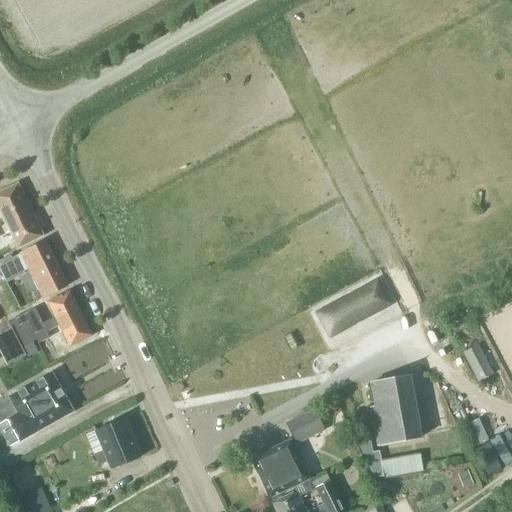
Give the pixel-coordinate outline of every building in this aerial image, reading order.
[(18,184),(0,193),(0,211),(18,248),(17,248),(18,249),(44,236),(18,184)] [(34,293),(37,301),(67,286),(45,242),(21,254),(39,291),(34,293)] [(9,257),(0,261),(0,269),(2,275),(7,282),(18,277),(15,269),(9,257)] [(383,281),(317,311),(330,340),(396,311),(383,281)] [(12,331),(20,345),(21,347),(37,340),(38,343),(49,338),(46,331),(60,326),(70,347),(92,336),(81,314),(70,291),(48,303),(55,318),(42,324),(35,309),(8,322),(12,331)] [(12,331),(0,337),(0,349),(8,365),(25,356),(21,347),(20,345),(12,331)] [(494,374),(478,345),(464,353),(479,381),(494,374)] [(0,403),(0,421),(1,423),(0,423),(0,428),(10,447),(73,411),(62,393),(52,373),(9,397),(10,398),(0,403)] [(422,437),(410,376),(371,383),(376,406),(371,407),(378,445),(422,437)] [(286,423),(296,444),(325,430),(315,409),(294,418),(286,423)] [(126,419),(96,431),(86,435),(94,454),(98,465),(108,461),(111,469),(142,457),(134,437),(126,419)] [(482,421),(472,425),(482,446),(492,441),(482,421)] [(309,479),(290,440),(251,459),(270,498),(309,479)] [(474,484),(469,470),(458,474),(463,488),(474,484)] [(345,511),(332,481),(318,488),(326,505),(312,511),(307,511),(298,491),(272,503),(276,511),(345,511)] [(20,499),(16,501),(21,511),(52,511),(41,489),(20,499)] [(358,511),(384,511),(378,501),(358,511)]
